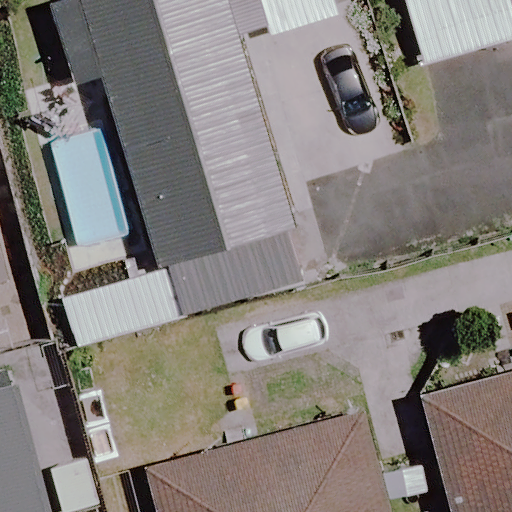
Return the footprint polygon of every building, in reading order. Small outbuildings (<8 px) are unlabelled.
[(173,322),(304,284),(237,51),(345,20),(339,0),(44,0),(66,76),(100,67),(173,322)] [(0,353),(26,347),(0,235),(0,353)] [(511,511),(511,363),(420,387),(451,511),(511,511)] [(98,511),(86,460),(52,467),(33,385),(0,392),(0,511),(98,511)] [(375,511),(350,420),(148,475),(158,511),(375,511)]
